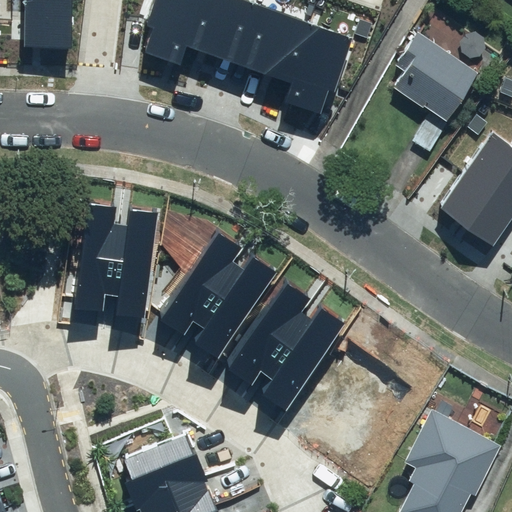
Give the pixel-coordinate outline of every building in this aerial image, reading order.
[(70,0),(25,0),(24,45),(69,47),(70,0)] [(353,37),(241,0),(155,0),(138,54),(180,68),(188,46),(291,80),(283,103),(326,117),(353,37)] [(481,69),(424,28),(389,76),(446,117),(481,69)] [(430,110),(413,137),(433,150),(450,123),(430,110)] [(392,440),(427,367),(100,196),(5,195),(3,293),(102,299),(392,440)] [(502,442),(432,406),(408,452),(423,460),(399,506),(411,511),(450,511),(463,488),(475,494),(502,442)] [(202,456),(189,424),(122,451),(135,483),(202,456)] [(155,511),(215,488),(202,456),(135,483),(146,511),(155,511)] [(224,511),(215,488),(155,511),(224,511)] [(0,511),(9,511),(3,493),(0,494),(0,511)]
